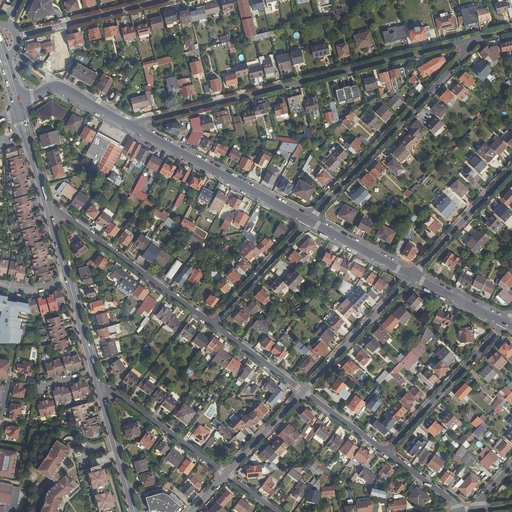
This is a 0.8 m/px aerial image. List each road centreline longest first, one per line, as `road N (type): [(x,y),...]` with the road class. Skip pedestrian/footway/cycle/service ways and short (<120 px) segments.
road 1 (residential): [(126,124),(475,38)]
road 2 (residential): [(308,221),(475,38)]
road 3 (residential): [(212,324),(45,202)]
road 4 (secondary): [(308,221),(126,124)]
road 5 (residential): [(386,451),(505,323)]
road 6 (residential): [(412,275),(303,391)]
road 7 (residential): [(226,474),(116,392),(100,392)]
road 8 (residential): [(16,37),(163,0)]
road 9 (residential): [(511,169),(412,275)]
road 10 (residential): [(212,324),(308,221)]
road 11 (secondary): [(126,124),(53,85),(18,107)]
road 12 (secondary): [(100,392),(134,511)]
